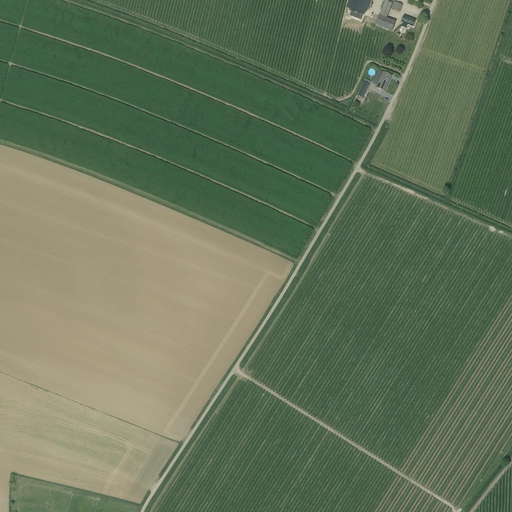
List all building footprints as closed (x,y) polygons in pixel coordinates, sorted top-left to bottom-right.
[(361,12),(365,0),(346,0),(344,5),(361,12)] [(385,2),(379,16),(375,26),(392,32),(396,23),(387,19),(393,2),(390,1),(389,3),(385,2)] [(403,6),(394,2),(391,9),(400,13),(403,6)] [(401,23),(403,23),(401,27),(405,29),(407,25),(413,27),(415,21),(404,17),(401,23)] [(384,92),(392,77),(384,73),(376,88),(384,92)] [(359,91),(363,93),(367,84),(363,82),(359,91)]
